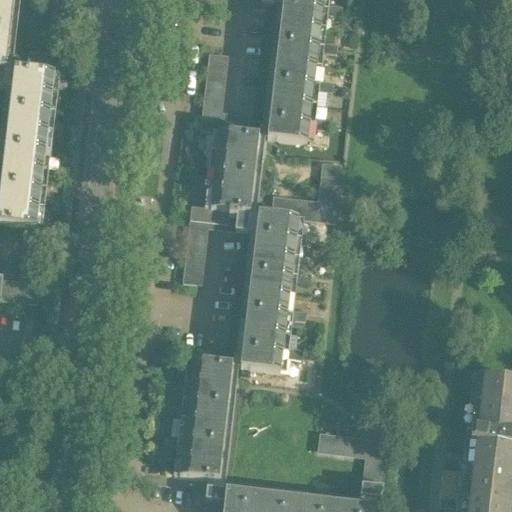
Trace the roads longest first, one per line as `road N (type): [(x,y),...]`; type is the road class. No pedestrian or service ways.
road 1 (residential): [(147,222),(164,205),(183,1)]
road 2 (tertiary): [(94,214),(119,0)]
road 3 (residential): [(143,511),(128,508),(148,318)]
road 4 (residential): [(231,120),(241,8),(183,1)]
road 5 (residential): [(148,318),(204,325),(214,242)]
road 6 (tertiary): [(57,471),(80,343)]
road 7 (tertiary): [(80,343),(94,214)]
